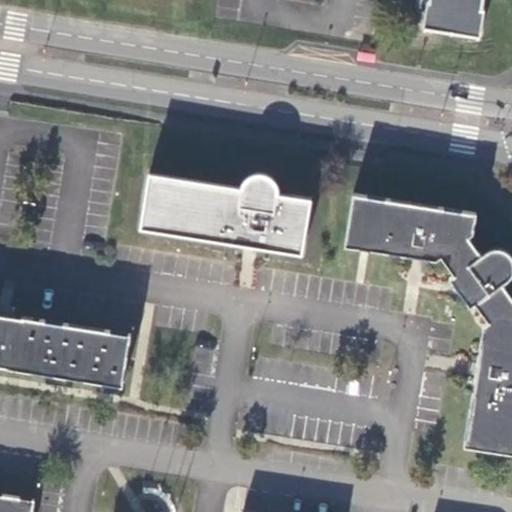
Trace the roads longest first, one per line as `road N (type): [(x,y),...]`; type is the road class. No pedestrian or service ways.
road 1 (tertiary): [(0,67),(511,151)]
road 2 (tertiary): [(511,104),(0,26)]
